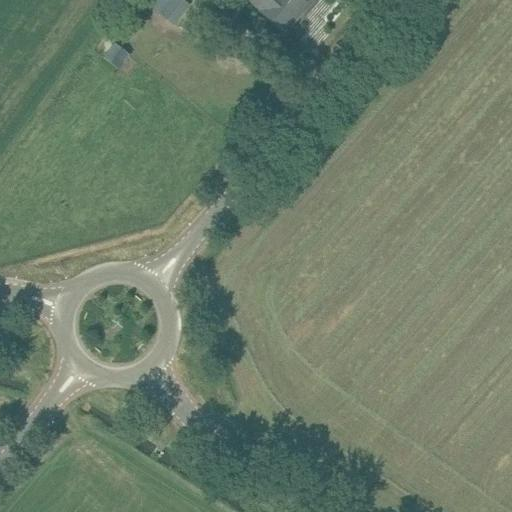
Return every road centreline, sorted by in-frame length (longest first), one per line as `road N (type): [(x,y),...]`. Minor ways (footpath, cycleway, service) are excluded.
road 1 (tertiary): [(152,281),(412,0)]
road 2 (tertiary): [(322,511),(236,456),(154,371)]
road 3 (tertiary): [(0,461),(78,366)]
